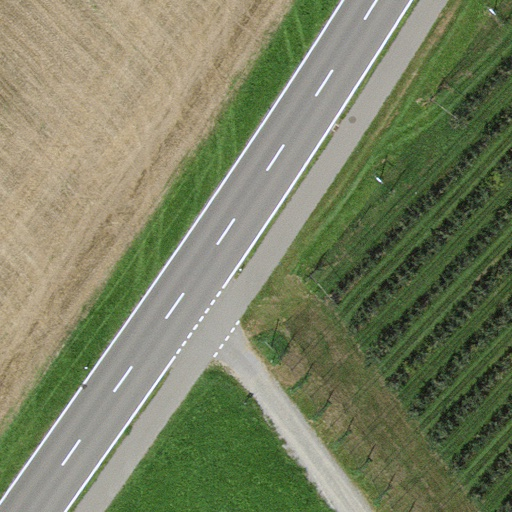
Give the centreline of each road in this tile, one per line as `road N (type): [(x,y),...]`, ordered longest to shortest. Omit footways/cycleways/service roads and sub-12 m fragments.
road 1 (tertiary): [(33,511),(382,0)]
road 2 (track): [(365,511),(279,393),(218,331),(177,304)]
